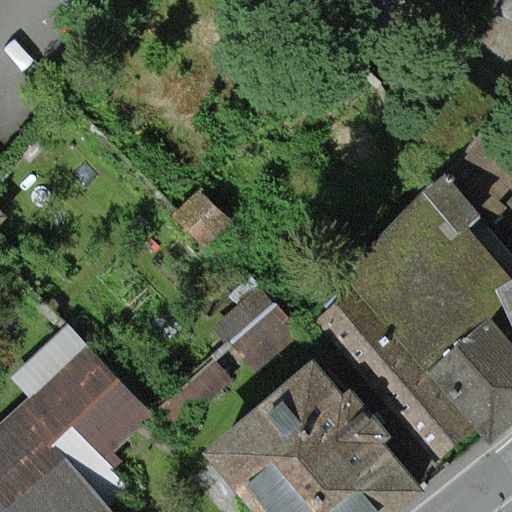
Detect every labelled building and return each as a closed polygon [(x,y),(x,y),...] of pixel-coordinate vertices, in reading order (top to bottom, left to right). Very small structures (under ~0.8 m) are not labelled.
[(356,276),(435,369),(494,439),(511,422),(511,345),(492,320),(511,295),(511,282),(458,219),(473,208),(447,179),(356,276)] [(204,185),(178,213),(210,243),(236,215),(204,185)] [(393,399),(439,454),(474,425),(360,291),(326,321),(393,399)] [(276,304),(233,343),(256,368),(299,329),(276,304)] [(0,511),(67,511),(93,490),(82,477),(151,417),(70,330),(16,378),(35,399),(0,429),(0,511)] [(213,360),(154,413),(172,432),(230,379),(213,360)] [(319,370),(219,453),(268,511),(391,511),(419,489),(380,443),(388,435),(356,397),(353,397),(333,371),(326,377),(319,370)] [(111,511),(93,490),(67,511),(111,511)]
